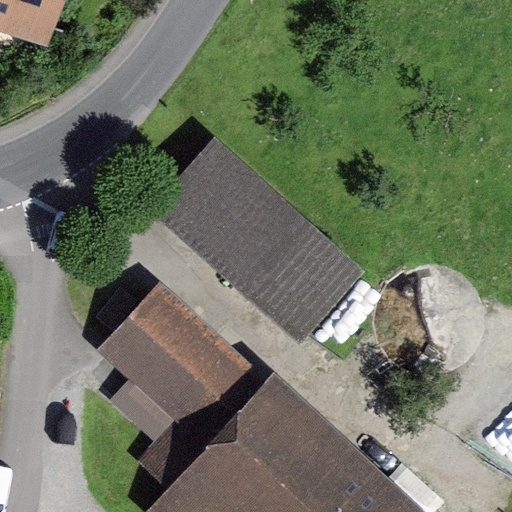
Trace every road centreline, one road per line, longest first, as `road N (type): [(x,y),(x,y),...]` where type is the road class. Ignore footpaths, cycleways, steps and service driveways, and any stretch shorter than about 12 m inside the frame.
road 1 (residential): [(66,155),(14,511)]
road 2 (tertiary): [(201,0),(182,31),(66,155)]
